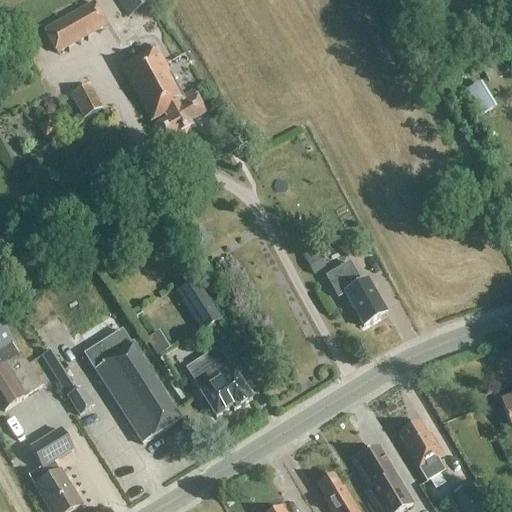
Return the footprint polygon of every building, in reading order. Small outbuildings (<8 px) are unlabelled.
[(147,0),(114,0),(129,21),(152,6),(147,0)] [(107,28),(93,3),(43,32),(57,56),(107,28)] [(156,50),(121,69),(150,123),(164,116),(167,120),(153,127),(161,143),(192,127),(190,124),(206,115),(193,92),(182,98),(156,50)] [(102,111),(95,98),(89,87),(70,98),(83,121),(102,111)] [(313,275),(324,269),(315,252),(304,258),(313,275)] [(367,282),(360,285),(345,258),(310,278),(319,295),(338,284),(344,295),(343,295),(362,329),(386,315),(367,282)] [(176,295),(202,335),(221,323),(195,283),(176,295)] [(42,388),(27,367),(20,355),(18,356),(13,349),(15,348),(0,325),(0,407),(4,413),(42,388)] [(131,349),(121,333),(103,345),(98,337),(87,344),(92,352),(84,357),(142,447),(179,423),(148,375),(149,375),(132,348),(131,349)] [(170,350),(159,333),(146,341),(158,358),(170,350)] [(78,418),(94,409),(81,389),(77,391),(51,351),(40,358),(78,418)] [(215,352),(207,357),(186,370),(197,388),(195,389),(215,420),(231,410),(233,413),(251,401),(222,355),(215,352)] [(511,397),(502,402),(511,428),(511,397)] [(427,438),(419,425),(399,437),(420,472),(426,484),(443,474),(436,462),(442,458),(429,436),(427,438)] [(60,431),(28,450),(40,470),(28,478),(48,511),(74,511),(81,508),(59,472),(58,473),(54,465),(74,453),(60,431)] [(405,511),(412,508),(406,499),(377,450),(355,463),(372,491),(369,493),(380,511),(405,511)] [(507,511),(492,474),(476,481),(488,511),(507,511)] [(341,490),(333,476),(316,486),(325,500),(323,501),(329,511),(356,511),(343,489),(341,490)] [(452,495),(461,511),(480,511),(466,487),(452,495)]
